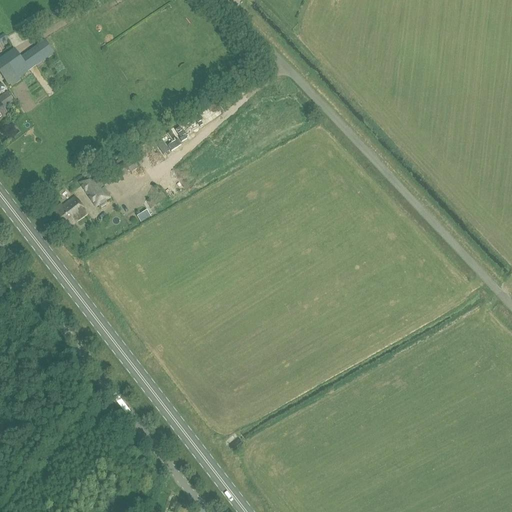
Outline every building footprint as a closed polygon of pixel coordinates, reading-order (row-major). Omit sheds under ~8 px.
[(0,72),(9,85),(48,58),(38,44),(21,56),(15,48),(0,58),(0,72)] [(0,119),(8,114),(4,108),(15,100),(8,91),(0,97),(0,119)] [(132,153),(127,159),(132,164),(137,159),(132,153)] [(179,162),(183,167),(194,158),(189,153),(179,162)] [(117,164),(122,175),(131,170),(125,160),(117,164)] [(132,169),(140,166),(138,161),(130,164),(132,169)] [(109,183),(116,182),(113,170),(107,171),(109,183)] [(96,207),(111,197),(94,172),(80,182),(96,207)] [(67,230),(76,223),(75,222),(88,213),(75,197),(63,206),(62,205),(53,212),(67,230)] [(150,216),(146,210),(136,216),(140,222),(150,216)]
